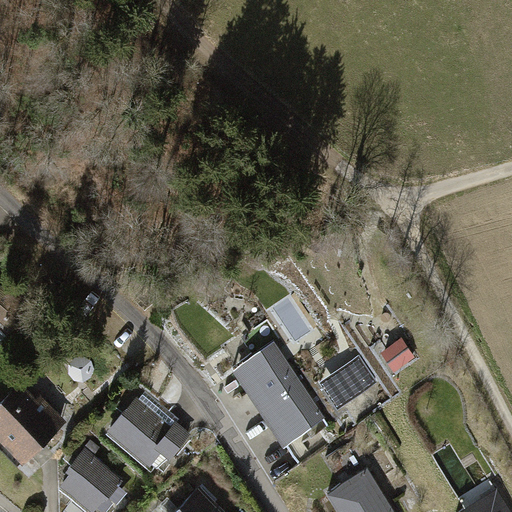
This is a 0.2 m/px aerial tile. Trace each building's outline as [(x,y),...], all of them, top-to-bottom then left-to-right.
[(402,341),(383,354),(395,371),(414,358),(402,341)] [(288,446),(325,421),(274,345),(237,370),(288,446)] [(360,358),(323,383),(339,407),(376,382),(360,358)] [(0,435),(23,459),(65,420),(23,377),(0,399),(0,435)] [(166,454),(191,428),(179,418),(173,424),(140,393),(109,427),(146,461),(159,447),(166,454)] [(93,511),(123,477),(88,446),(58,479),(93,511)] [(394,511),(362,464),(321,492),(334,511),(394,511)] [(223,511),(200,488),(174,511),(223,511)] [(505,511),(492,492),(461,511),(505,511)]
